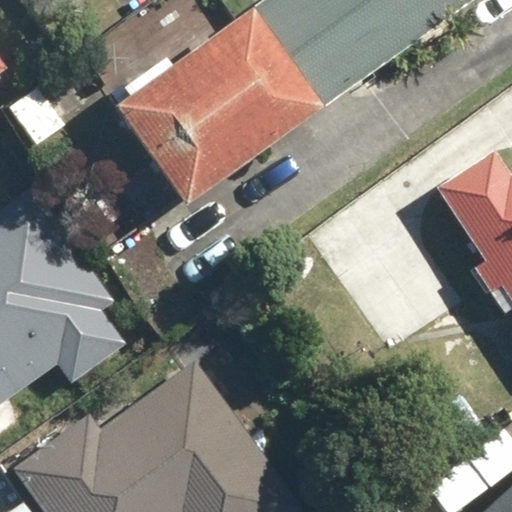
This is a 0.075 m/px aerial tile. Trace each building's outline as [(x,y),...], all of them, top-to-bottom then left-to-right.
[(276,0),(261,11),(331,108),(475,4),(471,0),(276,0)] [(331,108),(261,11),(121,112),(192,209),(331,108)] [(488,155),(430,193),(478,266),(469,272),(499,317),(508,312),(511,318),(511,173),(504,179),(488,155)] [(0,405),(121,316),(25,189),(0,207),(0,405)] [(308,511),(197,360),(100,431),(88,415),(11,471),(41,511),(308,511)] [(511,511),(511,500),(500,511),(511,511)]
